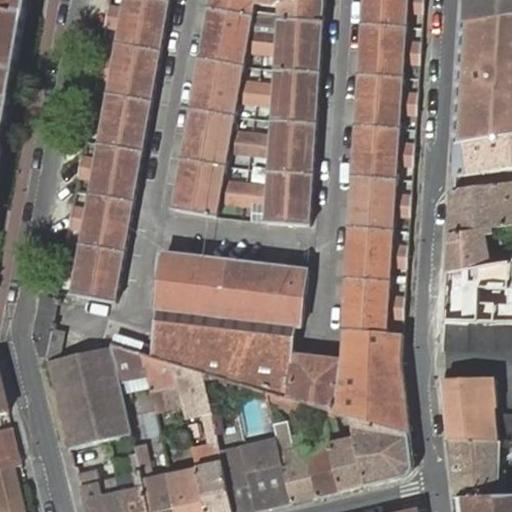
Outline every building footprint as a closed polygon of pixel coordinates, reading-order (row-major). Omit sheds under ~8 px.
[(0,0),(0,166),(29,0),(0,0)] [(65,258),(61,277),(76,281),(74,295),(118,303),(171,0),(126,0),(125,10),(109,7),(106,27),(121,30),(116,60),(101,57),(97,77),(112,80),(107,110),(92,108),(88,127),(103,130),(98,161),(83,158),(79,178),(94,181),(89,210),(74,207),(70,228),(85,231),(80,260),(65,258)] [(218,219),(221,204),(225,184),(230,154),(233,133),(239,103),(243,83),(248,53),(251,32),(258,1),(252,0),(212,0),(175,211),(218,219)] [(225,184),(221,204),(269,210),(268,225),(313,227),(326,0),(304,0),(304,6),(282,3),(281,36),(251,32),(248,53),(279,56),(277,87),(243,83),(239,103),(276,107),(274,138),(233,133),(230,154),(273,159),(270,189),(225,184)] [(366,0),(345,331),(346,331),(390,334),(391,319),(406,320),(407,299),(392,299),(394,268),(409,269),(410,248),(395,248),(397,217),(413,218),(414,198),(398,197),(400,166),(416,167),(417,146),(402,146),(404,115),(419,116),(420,96),(405,95),(407,65),(422,65),(424,45),(408,44),(410,14),(425,15),(426,0),(366,0)] [(511,0),(466,0),(465,24),(469,24),(511,16),(511,0)] [(459,122),(457,147),(511,138),(511,16),(469,24),(471,40),(473,60),(475,74),(461,76),(459,122)] [(463,50),(461,76),(475,74),(473,60),(471,40),(469,24),(465,24),(464,41),(463,50)] [(511,138),(457,147),(455,178),(511,170),(511,150),(511,146),(511,145),(511,138)] [(511,183),(454,191),(451,236),(493,229),(511,225),(511,183)] [(451,236),(449,273),(492,266),(487,237),(494,235),(493,229),(451,236)] [(167,255),(160,311),(299,327),(304,327),(310,272),(309,272),(270,267),(167,255)] [(447,300),(445,323),(479,324),(481,303),(511,298),(511,262),(492,266),(449,273),(447,300)] [(352,417),(411,435),(403,364),(405,336),(390,334),(346,331),(344,360),(296,354),(299,327),(160,311),(153,357),(175,364),(202,373),(270,393),(302,403),(312,406),(325,410),(335,413),(352,417)] [(445,323),(444,351),(511,350),(511,324),(479,324),(445,323)] [(122,384),(114,347),(59,361),(64,333),(52,331),(47,358),(48,363),(70,450),(89,445),(109,441),(134,435),(122,384)] [(149,378),(144,355),(114,345),(114,347),(122,384),(149,378)] [(180,386),(175,364),(153,357),(144,355),(149,378),(152,393),(163,390),(167,410),(184,406),(180,386)] [(209,400),(202,373),(175,364),(180,386),(184,406),(187,415),(211,410),(209,400)] [(0,416),(10,414),(0,372),(0,416)] [(496,380),(445,381),(452,441),(501,443),(498,417),(497,411),(500,410),(496,380)] [(271,403),(300,412),(302,403),(270,393),(271,403)] [(313,410),(312,406),(302,403),(300,412),(313,410)] [(415,465),(411,435),(352,417),(357,439),(358,443),(368,487),(403,479),(415,465)] [(511,417),(498,417),(501,443),(511,443),(511,417)] [(282,454),(283,459),(293,504),(318,498),(308,448),(295,450),(292,438),(289,421),(275,424),(277,434),(279,440),(282,454)] [(25,511),(16,468),(23,466),(14,429),(0,432),(0,511),(25,511)] [(308,447),(308,448),(318,498),(343,493),(333,449),(331,440),(330,434),(324,436),(325,443),(308,447)] [(305,435),(292,438),(295,450),(308,448),(308,447),(306,440),(305,435)] [(324,436),(306,440),(308,447),(325,443),(324,436)] [(225,473),(233,511),(258,511),(293,504),(283,459),(282,454),(279,440),(221,454),(223,463),(225,473)] [(500,473),(501,443),(452,441),(459,499),(498,498),(500,473)] [(343,493),(368,487),(358,443),(345,445),(333,449),(343,493)] [(136,447),(138,455),(141,468),(142,473),(150,511),(178,511),(170,474),(154,478),(147,444),(136,447)] [(170,474),(178,511),(207,511),(198,468),(193,445),(181,448),(187,471),(170,474)] [(198,468),(207,511),(233,511),(225,473),(223,463),(220,450),(218,445),(194,450),(198,468)] [(141,468),(138,455),(132,456),(135,470),(141,468)] [(80,476),(88,511),(127,511),(124,494),(122,494),(119,482),(102,487),(98,471),(80,476)] [(150,511),(142,473),(118,478),(119,482),(122,494),(124,494),(127,511),(150,511)] [(501,498),(498,498),(459,499),(460,511),(511,511),(511,497),(508,497),(501,498)]
